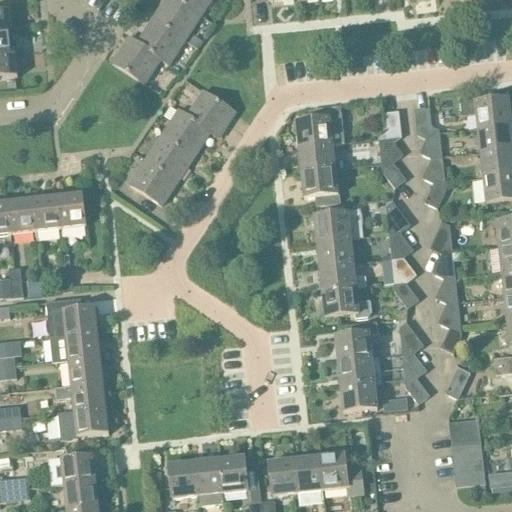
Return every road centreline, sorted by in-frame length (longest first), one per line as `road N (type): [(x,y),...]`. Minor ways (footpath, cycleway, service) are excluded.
road 1 (residential): [(448,511),(405,89)]
road 2 (residential): [(166,282),(274,109),(405,89)]
road 3 (residential): [(265,437),(253,340),(166,282)]
road 4 (residential): [(0,118),(53,108),(103,36),(55,0)]
